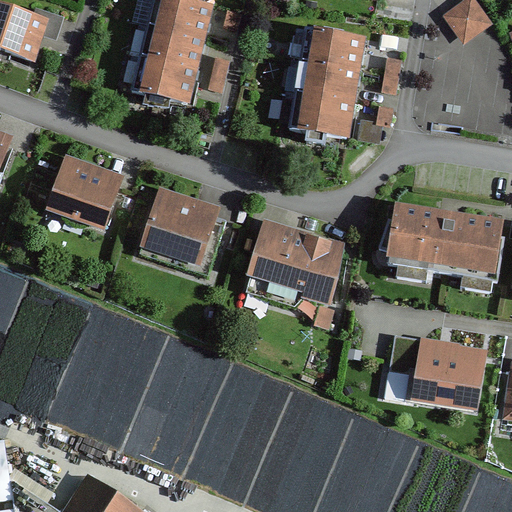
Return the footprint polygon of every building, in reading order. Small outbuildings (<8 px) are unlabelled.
[(211,12),(162,0),(158,0),(151,31),(204,44),(211,12)] [(478,2),(450,20),(468,48),(496,30),(478,2)] [(50,23),(0,7),(0,55),(36,67),(50,23)] [(204,44),(151,31),(143,63),(196,76),(204,44)] [(361,43),(306,35),(301,67),(355,76),(361,43)] [(367,55),(364,90),(400,93),(403,58),(367,55)] [(208,56),(199,88),(207,90),(216,59),(208,56)] [(211,92),(224,95),(232,60),(218,57),(211,92)] [(196,76),(143,63),(135,95),(188,108),(196,76)] [(355,76),(301,67),(296,100),(350,108),(355,76)] [(350,108),(296,100),(291,132),(345,140),(350,108)] [(21,144),(0,135),(0,194),(1,195),(21,144)] [(120,181),(66,163),(49,215),(103,232),(120,181)] [(215,211),(162,192),(141,248),(193,268),(215,211)] [(507,229),(398,212),(389,268),(498,285),(507,229)] [(354,249),(273,225),(256,286),(337,310),(354,249)] [(492,355),(398,342),(393,378),(417,381),(414,404),(484,413),(492,355)] [(6,442),(0,443),(0,507),(15,506),(6,442)] [(140,511),(101,484),(80,511),(53,511),(15,485),(20,511),(140,511)]
